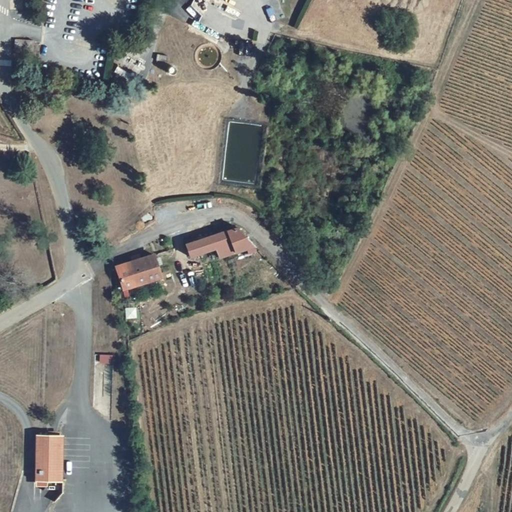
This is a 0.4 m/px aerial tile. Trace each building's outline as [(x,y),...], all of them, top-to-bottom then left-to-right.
[(193,0),(190,5),(198,10),(204,2),(201,0),(193,0)] [(49,61),(26,60),(26,73),(49,73),(49,61)] [(9,139),(0,136),(0,141),(7,144),(9,139)] [(250,253),(259,250),(237,227),(184,243),(189,258),(215,250),(218,258),(248,248),(250,253)] [(149,254),(111,265),(118,287),(154,276),(149,254)] [(63,434),(38,433),(36,483),(61,484),(63,434)]
